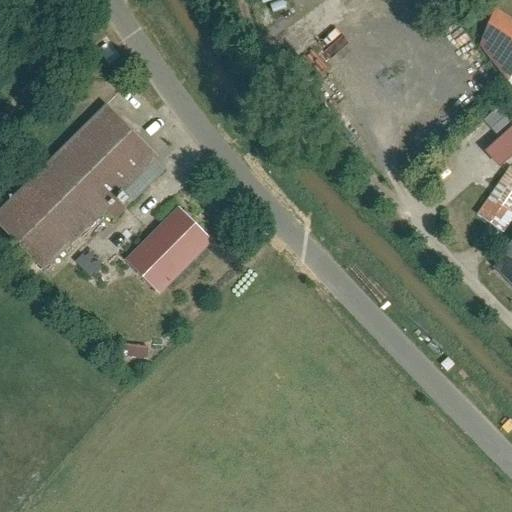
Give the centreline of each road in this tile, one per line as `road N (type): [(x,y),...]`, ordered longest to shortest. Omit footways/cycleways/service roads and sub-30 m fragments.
road 1 (residential): [(95,0),(223,161),(511,468)]
road 2 (residential): [(511,320),(412,215)]
road 3 (track): [(95,0),(0,86)]
